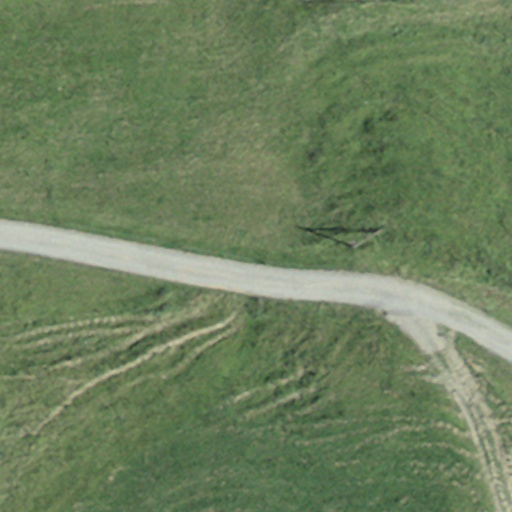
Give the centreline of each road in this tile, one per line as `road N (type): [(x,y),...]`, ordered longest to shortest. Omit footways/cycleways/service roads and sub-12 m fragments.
road 1 (unclassified): [(511,341),(432,295),(392,286),(225,275),(0,232)]
road 2 (track): [(503,511),(479,426),(392,286)]
